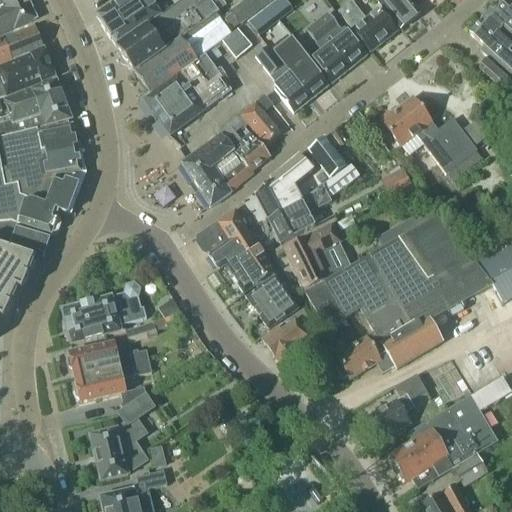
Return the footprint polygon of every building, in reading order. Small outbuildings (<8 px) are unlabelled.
[(0,0),(0,36),(36,21),(26,0),(0,0)] [(90,0),(96,9),(110,0),(90,0)] [(121,0),(96,18),(101,26),(100,26),(110,41),(111,41),(116,49),(160,18),(150,3),(154,0),(121,0)] [(116,49),(115,50),(133,75),(147,65),(150,70),(160,63),(157,58),(166,52),(170,56),(173,54),(170,49),(216,16),(218,15),(207,0),(185,0),(160,18),(116,49)] [(275,0),(245,0),(228,13),(239,27),(275,0)] [(292,11),(282,0),(278,0),(266,9),(277,23),(292,11)] [(373,0),(399,31),(418,16),(404,0),(373,0)] [(511,10),(500,0),(485,17),(511,42),(511,10)] [(396,34),(379,12),(378,11),(365,22),(351,3),(337,14),(352,33),(369,55),(396,34)] [(277,23),(266,9),(247,24),(257,38),(277,23)] [(147,65),(133,75),(149,96),(196,63),(196,62),(230,36),(231,36),(216,16),(170,49),(173,54),(170,56),(166,52),(157,58),(160,63),(150,70),(147,65)] [(331,86),(366,58),(344,30),(341,33),(327,16),(313,27),(305,34),(318,48),(326,41),(331,47),(313,62),(318,68),(318,69),(331,86)] [(480,53),(488,60),(479,70),(500,89),(511,75),(511,59),(507,55),(511,49),(511,42),(485,17),(468,36),(483,49),(480,53)] [(3,40),(11,63),(22,59),(43,50),(34,28),(3,40)] [(237,31),(231,36),(230,36),(230,37),(225,40),(221,44),(235,62),(251,48),(241,36),(237,31)] [(291,79),(310,102),(327,88),(288,39),(270,52),(289,76),(288,77),(290,79),(291,79)] [(0,67),(11,63),(3,40),(0,41),(0,67)] [(293,116),(310,102),(291,79),(290,79),(288,77),(289,76),(270,52),(267,49),(255,59),(276,86),(274,88),(274,92),(280,99),(279,99),(293,116)] [(6,98),(54,79),(43,50),(22,59),(0,67),(0,100),(6,98)] [(213,63),(221,57),(216,50),(208,56),(213,63)] [(169,139),(204,113),(231,93),(205,57),(196,63),(178,77),(149,96),(142,101),(169,139)] [(3,103),(11,123),(0,126),(0,139),(67,123),(71,122),(56,83),(3,103)] [(280,135),(263,115),(272,107),(264,98),(237,120),(240,125),(243,122),(265,148),(280,135)] [(445,177),(476,153),(452,121),(437,133),(432,125),(412,99),(389,117),(387,116),(382,120),(383,122),(380,124),(399,150),(401,149),(408,159),(423,148),(445,177)] [(67,123),(0,139),(0,226),(11,226),(49,238),(49,237),(50,237),(51,235),(53,236),(58,234),(61,226),(59,221),(57,220),(59,214),(66,216),(77,188),(54,180),(81,175),(72,127),(68,128),(67,123)] [(220,138),(236,156),(235,157),(250,175),(250,174),(269,159),(254,141),(254,142),(249,135),(241,142),(231,130),(220,138)] [(236,156),(220,138),(180,167),(210,210),(230,195),(252,177),(250,174),(250,175),(235,157),(236,156)] [(329,180),(345,168),(323,140),(308,153),(329,180)] [(254,197),(267,221),(299,205),(291,189),(311,173),(298,157),(270,180),(272,182),(254,197)] [(414,167),(411,170),(415,177),(419,174),(414,167)] [(332,199),(355,181),(345,169),(322,187),(332,199)] [(413,192),(402,171),(380,183),(391,203),(413,192)] [(299,205),(267,221),(274,235),(273,238),(276,243),(279,244),(280,246),(314,229),(307,216),(331,204),(322,187),(301,204),(299,205)] [(376,241),(382,251),(438,220),(432,209),(376,241)] [(238,259),(239,261),(257,248),(234,213),(199,236),(212,255),(207,257),(217,272),(238,259)] [(442,344),(429,323),(450,311),(511,276),(511,236),(470,261),(438,220),(382,251),(335,278),(304,293),(325,330),(327,329),(337,346),(331,349),(337,358),(335,359),(337,363),(333,365),(342,381),(347,379),(349,382),(380,363),(378,359),(385,355),(395,372),(442,344)] [(0,248),(34,259),(41,262),(49,238),(11,226),(0,226),(0,248)] [(301,289),(304,293),(335,278),(323,253),(340,245),(331,227),(282,251),(297,280),(297,283),(299,287),(301,289)] [(34,260),(34,259),(0,248),(0,284),(17,292),(21,294),(34,260)] [(257,248),(239,261),(226,270),(243,297),(274,274),(257,248)] [(245,300),(260,321),(268,332),(298,311),(275,278),(245,300)] [(0,321),(2,322),(3,321),(17,292),(0,284),(0,321)] [(120,333),(119,328),(146,322),(143,311),(141,311),(138,299),(139,292),(133,286),(125,288),(123,295),(111,299),(111,298),(60,312),(70,347),(120,333)] [(164,321),(165,321),(179,316),(181,315),(171,302),(157,311),(163,320),(164,321)] [(303,358),(306,355),(305,349),(299,342),(306,337),(294,321),(280,331),(278,328),(260,340),(273,359),(284,372),(303,358)] [(157,338),(152,325),(133,331),(137,344),(157,338)] [(72,372),(74,381),(148,363),(146,353),(137,355),(137,353),(133,354),(133,356),(129,357),(116,360),(113,345),(68,356),(69,360),(67,363),(68,369),(71,372),(72,372)] [(116,417),(146,398),(144,395),(143,389),(124,394),(121,380),(134,377),(138,376),(138,378),(151,375),(148,363),(74,381),(76,390),(74,394),(75,400),(78,402),(79,402),(80,406),(120,396),(123,411),(116,416),(116,417)] [(409,404),(425,394),(415,378),(393,390),(400,402),(397,404),(396,403),(368,419),(375,430),(374,433),(377,438),(380,439),(382,442),(410,425),(404,416),(413,410),(409,404)] [(502,380),(449,411),(408,436),(412,444),(389,457),(405,485),(410,481),(417,492),(497,445),(479,414),(510,395),(502,380)] [(128,477),(139,474),(138,470),(148,463),(136,445),(148,437),(138,422),(155,411),(146,398),(116,417),(122,426),(115,432),(89,438),(100,484),(128,477)] [(160,449),(150,452),(154,470),(165,468),(160,449)] [(487,476),(477,458),(453,473),(463,490),(487,476)] [(166,487),(163,474),(136,480),(138,490),(98,499),(101,511),(151,511),(147,492),(166,487)] [(238,481),(238,487),(243,490),(250,490),(256,487),(256,481),(251,478),(244,478),(238,481)] [(308,487),(271,511),(313,511),(321,508),(308,487)] [(468,511),(454,487),(419,508),(420,511),(468,511)]
